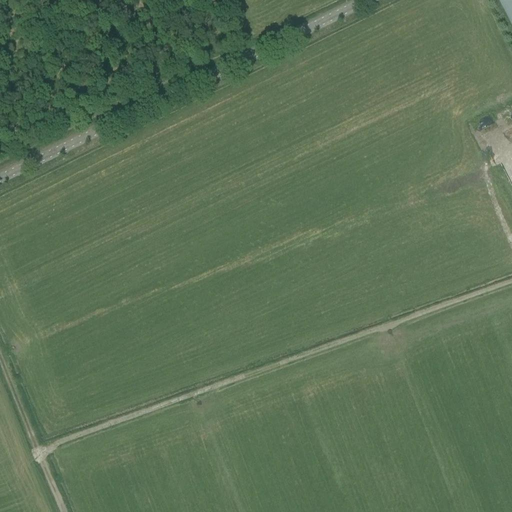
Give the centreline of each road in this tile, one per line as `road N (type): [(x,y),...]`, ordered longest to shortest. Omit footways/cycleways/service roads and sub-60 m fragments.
road 1 (track): [(42,453),(511,284)]
road 2 (unclassified): [(0,182),(370,0)]
road 3 (track): [(0,352),(65,511)]
